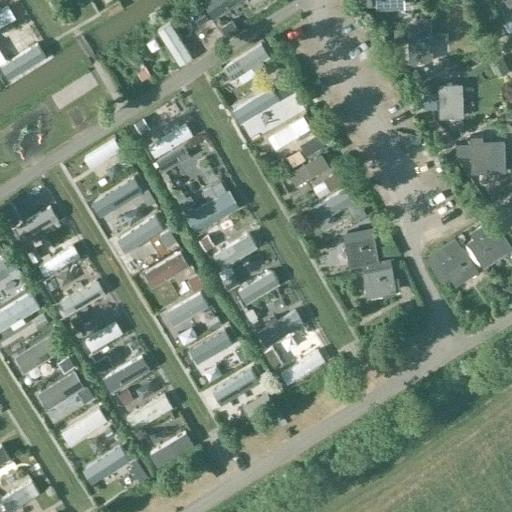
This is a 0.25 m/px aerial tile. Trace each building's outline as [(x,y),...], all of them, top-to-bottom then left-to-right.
[(0,0),(0,21),(23,12),(18,0),(0,0)] [(186,58),(198,51),(177,16),(165,23),(186,58)] [(409,61),(434,61),(432,20),(414,20),(414,23),(412,23),(412,27),(408,27),(409,61)] [(20,46),(34,39),(30,29),(15,35),(20,46)] [(266,33),(221,63),(231,79),(277,49),(266,33)] [(32,37),(5,59),(15,72),(42,50),(32,37)] [(291,70),(254,89),(261,103),(298,84),(291,70)] [(439,116),(464,115),(463,82),(438,83),(439,116)] [(187,83),(170,90),(176,103),(193,95),(187,83)] [(299,92),(289,99),(297,110),(307,103),(299,92)] [(283,141),(319,119),(311,106),(275,127),(283,141)] [(195,114),(153,132),(160,147),(202,128),(195,114)] [(97,159),(129,144),(123,130),(90,145),(97,159)] [(495,159),(494,138),(484,138),(484,133),(469,134),(469,141),(456,141),(456,155),(470,155),(471,173),(472,172),(495,172),(499,168),(499,162),(495,159)] [(304,179),(339,159),(330,143),(295,163),(304,179)] [(177,155),(182,178),(225,167),(219,144),(177,155)] [(336,181),(352,174),(348,162),(331,169),(336,181)] [(141,163),(110,182),(118,193),(148,175),(141,163)] [(236,178),(193,206),(205,225),(249,198),(236,178)] [(363,181),(320,194),(326,214),(369,200),(363,181)] [(5,199),(15,214),(27,206),(17,191),(5,199)] [(21,216),(31,232),(66,210),(57,195),(21,216)] [(137,218),(144,231),(171,218),(164,204),(137,218)] [(468,241),(465,242),(479,264),(481,262),(483,266),(506,251),(511,246),(511,245),(493,216),(470,231),(473,236),(467,240),(468,241)] [(130,244),(143,236),(131,218),(118,227),(130,244)] [(255,222),(219,244),(229,261),(266,239),(255,222)] [(365,262),(366,268),(382,265),(392,263),(391,256),(379,258),(375,233),(366,234),(345,238),(349,265),(365,262)] [(477,265),(479,264),(465,242),(463,244),(462,243),(461,244),(455,235),(442,244),(425,255),(442,280),(450,275),(456,284),(479,269),(477,265)] [(10,243),(0,249),(0,269),(19,256),(10,243)] [(176,270),(198,261),(191,243),(153,258),(159,275),(175,269),(176,270)] [(382,265),(366,268),(362,269),(367,296),(397,290),(397,289),(401,288),(399,276),(394,276),(392,263),(382,265)] [(73,306),(109,285),(99,269),(63,290),(73,306)] [(11,314),(41,299),(28,274),(13,282),(18,294),(5,301),(11,314)] [(209,282),(172,301),(180,316),(216,297),(209,282)] [(91,329),(101,343),(131,323),(121,309),(91,329)] [(230,319),(201,336),(207,348),(222,340),(237,331),(230,319)] [(302,324),(265,347),(288,382),(324,358),(302,324)] [(23,344),(32,363),(70,344),(61,326),(23,344)] [(143,332),(123,343),(130,355),(150,344),(143,332)] [(119,385),(159,360),(149,345),(109,370),(119,385)] [(44,363),(44,375),(59,375),(59,363),(44,363)] [(58,401),(95,383),(85,363),(48,381),(58,401)] [(219,395),(260,381),(256,368),(226,379),(223,370),(212,374),(219,395)] [(177,387),(134,399),(140,418),(182,405),(177,387)] [(72,434),(115,415),(107,398),(65,417),(72,434)] [(152,425),(159,440),(194,423),(187,408),(152,425)] [(0,473),(23,462),(10,435),(0,440),(0,493),(6,505),(41,487),(31,466),(0,482),(0,473)] [(142,440),(95,461),(100,473),(148,452),(142,440)]
